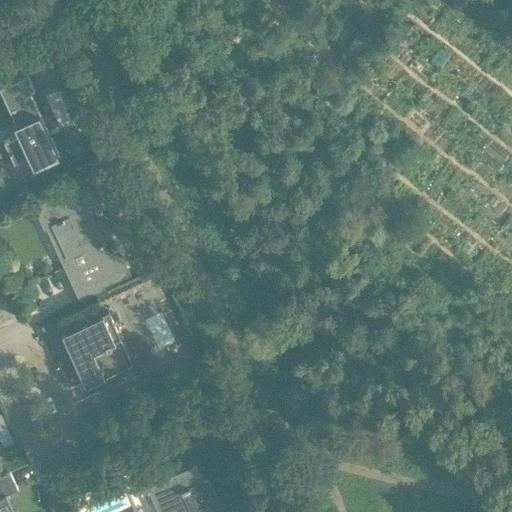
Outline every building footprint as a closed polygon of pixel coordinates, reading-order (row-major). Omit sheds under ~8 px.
[(44,53),(27,61),(42,94),(59,86),(44,53)] [(24,80),(0,91),(22,139),(10,144),(17,160),(30,154),(35,165),(47,160),(46,158),(58,153),(24,80)] [(77,284),(82,295),(103,286),(102,284),(127,272),(117,250),(108,254),(101,239),(99,241),(93,228),(96,227),(87,207),(96,203),(88,185),(57,199),(53,190),(32,199),(44,226),(52,223),(67,255),(61,258),(65,265),(69,263),(72,271),(68,272),(74,286),(77,284)] [(128,362),(115,334),(118,333),(107,310),(66,328),(60,331),(84,382),(128,362)] [(222,511),(206,477),(201,479),(194,464),(147,485),(159,511),(222,511)] [(9,469),(0,473),(0,511),(12,511),(4,493),(17,486),(9,469)]
